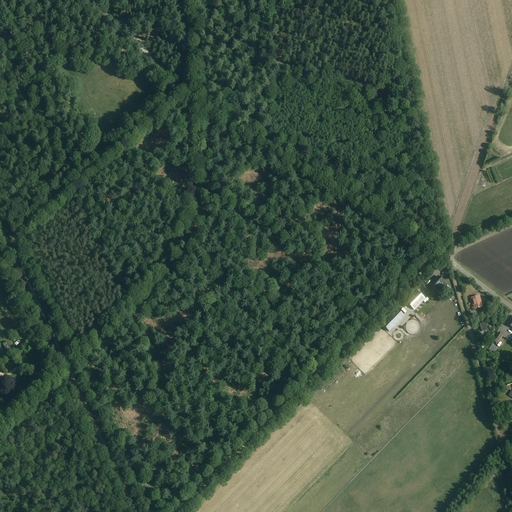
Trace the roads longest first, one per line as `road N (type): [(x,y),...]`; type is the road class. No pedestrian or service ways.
road 1 (track): [(0,430),(130,305),(173,248),(194,172),(195,0)]
road 2 (track): [(444,256),(180,511)]
road 3 (track): [(441,252),(173,89)]
road 4 (track): [(16,260),(136,511)]
road 5 (track): [(173,89),(5,240)]
road 6 (track): [(452,263),(511,480)]
road 7 (track): [(279,0),(176,87)]
